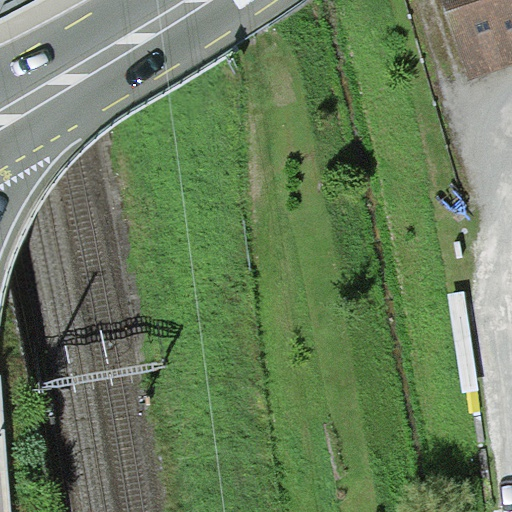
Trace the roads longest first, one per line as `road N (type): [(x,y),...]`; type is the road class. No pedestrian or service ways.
road 1 (secondary): [(196,0),(61,81)]
road 2 (trunk): [(0,196),(61,81)]
